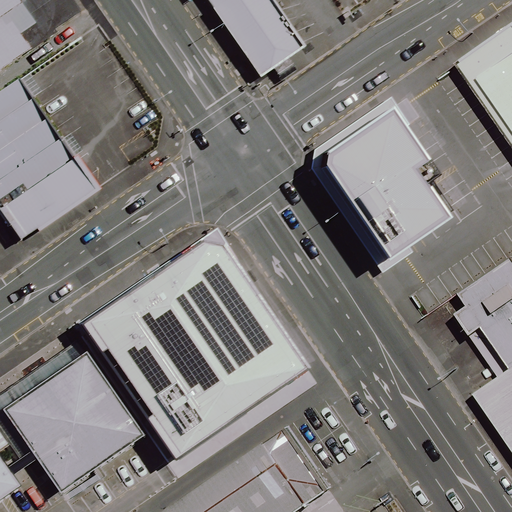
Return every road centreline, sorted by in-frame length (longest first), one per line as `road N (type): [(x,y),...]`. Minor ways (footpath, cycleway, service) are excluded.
road 1 (secondary): [(242,147),(487,511)]
road 2 (secondary): [(0,317),(242,147)]
road 3 (secondary): [(242,147),(458,0)]
road 4 (secondary): [(242,147),(140,0)]
